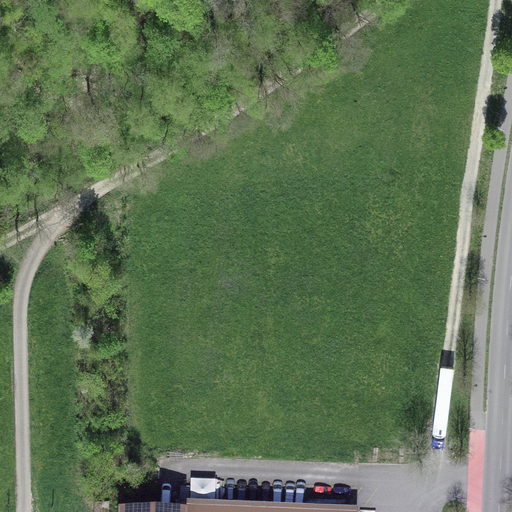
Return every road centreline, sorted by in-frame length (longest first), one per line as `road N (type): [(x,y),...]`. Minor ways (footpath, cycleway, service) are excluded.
road 1 (track): [(426,494),(496,0)]
road 2 (track): [(379,0),(328,44),(66,207)]
road 3 (track): [(66,207),(18,286),(21,451)]
road 4 (primary): [(498,511),(511,277)]
